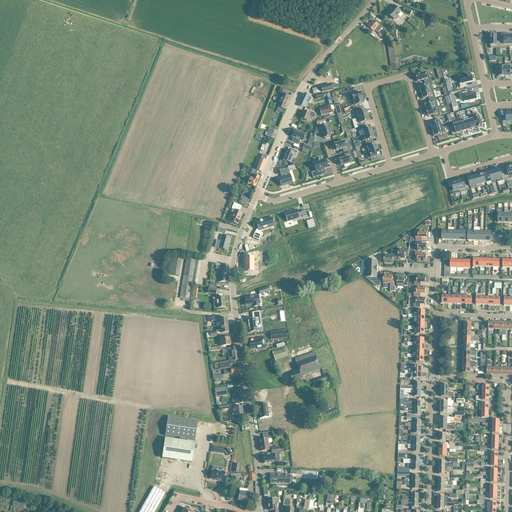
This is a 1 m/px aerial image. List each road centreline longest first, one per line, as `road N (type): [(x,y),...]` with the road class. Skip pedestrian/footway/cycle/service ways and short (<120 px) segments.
road 1 (unclassified): [(261,511),(232,284),(238,238),(256,195)]
road 2 (unclassified): [(256,195),(306,79),(372,0)]
road 3 (track): [(234,315),(12,293)]
road 4 (residential): [(389,165),(368,89),(400,74),(409,79),(431,153)]
road 5 (residential): [(426,511),(432,377)]
road 6 (residential): [(506,511),(509,381)]
